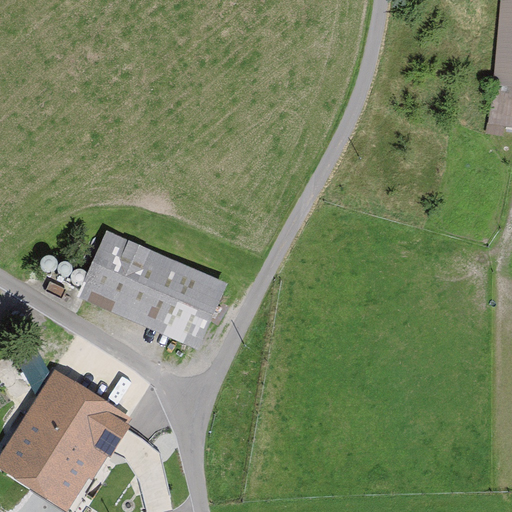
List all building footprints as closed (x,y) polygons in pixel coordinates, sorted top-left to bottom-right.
[(511,0),(487,0),(481,81),(506,83),(511,0)] [(506,83),(481,81),(476,132),(492,133),(493,122),(511,123),(511,93),(505,93),(506,83)] [(61,295),(181,351),(211,286),(91,230),(61,295)] [(64,482),(142,413),(86,350),(66,368),(58,359),(24,388),(36,401),(12,422),(64,482)] [(153,489),(121,449),(101,466),(132,505),(153,489)]
